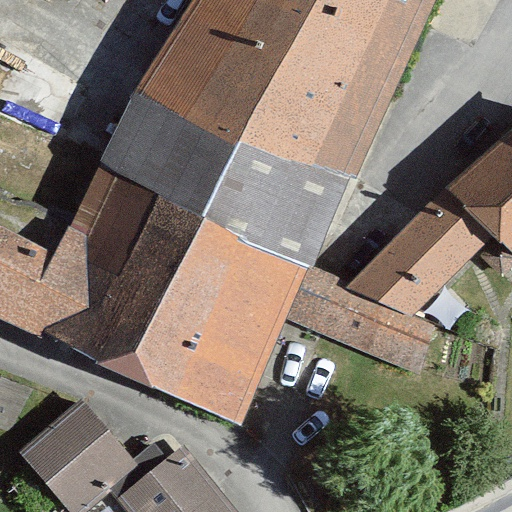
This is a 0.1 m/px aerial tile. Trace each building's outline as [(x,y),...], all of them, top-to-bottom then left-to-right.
[(208,0),(142,99),(363,198),(457,0),(469,0),(490,7),(493,0),(208,0)] [(142,99),(105,176),(315,275),(324,280),(363,198),(142,99)] [(511,159),(464,203),(511,256),(511,159)] [(63,258),(0,231),(0,325),(251,436),(293,331),(315,275),(105,176),(63,258)] [(324,280),(315,275),(293,331),(334,348),(432,386),(444,341),(423,332),(493,254),(448,222),(361,299),(324,280)] [(96,511),(142,471),(87,409),(29,461),(75,511),(96,511)] [(236,511),(191,451),(121,503),(127,511),(236,511)]
